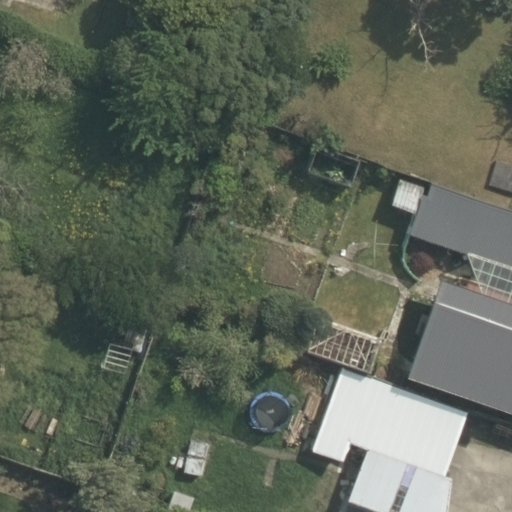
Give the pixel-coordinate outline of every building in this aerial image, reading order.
[(415,187),(400,181),(391,208),(404,213),(415,187)] [(511,217),(426,189),(409,239),(511,273),(511,312),(432,286),(400,381),(403,383),(504,416),(508,404),(511,405),(511,217)] [(376,342),(312,319),(300,350),(364,373),(376,342)] [(343,504),(365,511),(442,511),(446,480),(439,477),(462,413),(339,368),(308,454),(345,468),(334,499),(344,502),(343,504)] [(199,479),(207,446),(185,441),(178,474),(199,479)] [(127,506),(134,485),(102,474),(95,494),(127,506)]
